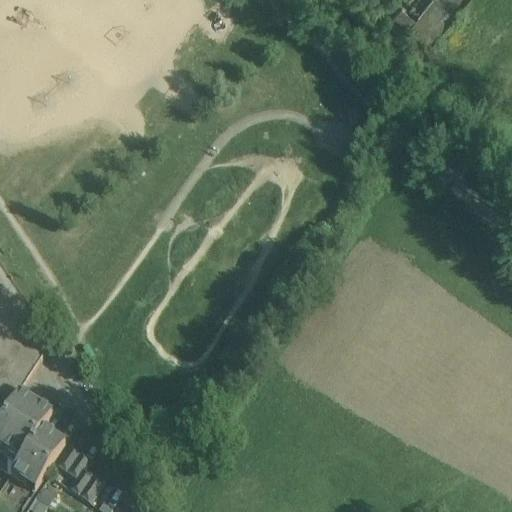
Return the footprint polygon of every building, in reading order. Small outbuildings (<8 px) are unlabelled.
[(430,0),(409,26),(429,46),(431,44),(450,20),(465,0),(430,0)] [(0,298),(0,397),(10,412),(20,397),(42,362),(0,298)] [(10,412),(0,427),(0,450),(21,465),(42,433),(52,418),(20,397),(10,412)] [(21,465),(11,479),(35,495),(65,448),(42,433),(21,465)] [(91,464),(71,450),(57,470),(76,483),(78,484),(85,474),(91,464)] [(104,487),(85,474),(78,484),(76,483),(70,493),(90,507),(104,487)]
